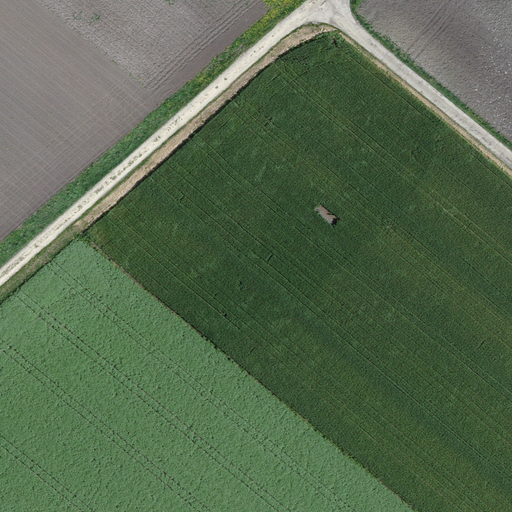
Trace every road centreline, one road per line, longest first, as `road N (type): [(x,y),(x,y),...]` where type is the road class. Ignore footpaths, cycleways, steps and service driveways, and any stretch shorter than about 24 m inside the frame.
road 1 (track): [(0,277),(317,0)]
road 2 (track): [(336,0),(511,148)]
